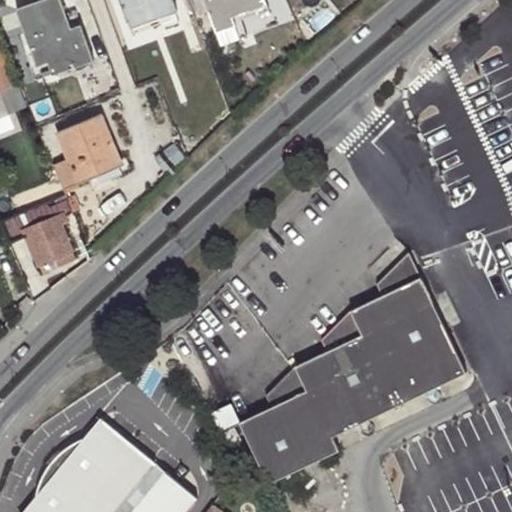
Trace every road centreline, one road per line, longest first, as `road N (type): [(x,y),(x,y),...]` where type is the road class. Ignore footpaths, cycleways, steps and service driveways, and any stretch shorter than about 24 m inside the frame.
road 1 (primary): [(0,415),(466,0)]
road 2 (primary): [(424,0),(0,376)]
